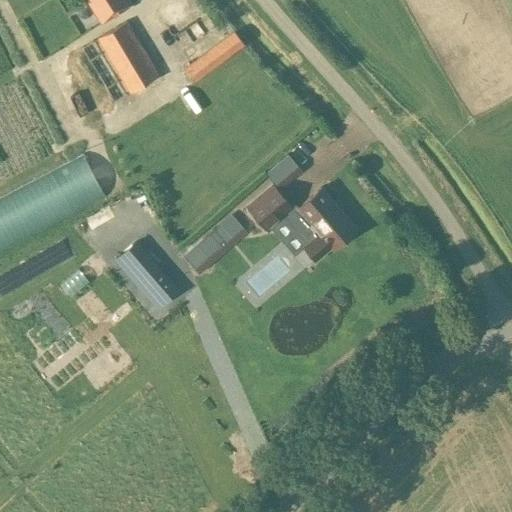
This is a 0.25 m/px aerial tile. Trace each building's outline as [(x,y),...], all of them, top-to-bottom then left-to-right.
[(61,0),(83,34),(132,4),(129,0),(61,0)] [(127,21),(81,48),(113,103),(159,75),(127,21)] [(244,45),(233,32),(184,70),(194,83),(244,45)] [(289,151),(266,170),(279,187),(303,168),(289,151)] [(0,196),(0,249),(106,196),(85,154),(0,196)] [(321,187),(298,207),(295,204),(292,206),(273,184),(246,206),(268,231),(284,217),(306,243),(303,246),(315,260),(331,247),(333,249),(357,229),(321,187)] [(231,214),(202,238),(213,250),(241,226),(231,214)] [(0,293),(0,294),(75,257),(67,240),(0,272),(0,293)] [(158,308),(179,290),(136,240),(115,259),(158,308)] [(183,255),(193,267),(197,272),(208,263),(205,260),(194,246),(193,246),(183,255)]
